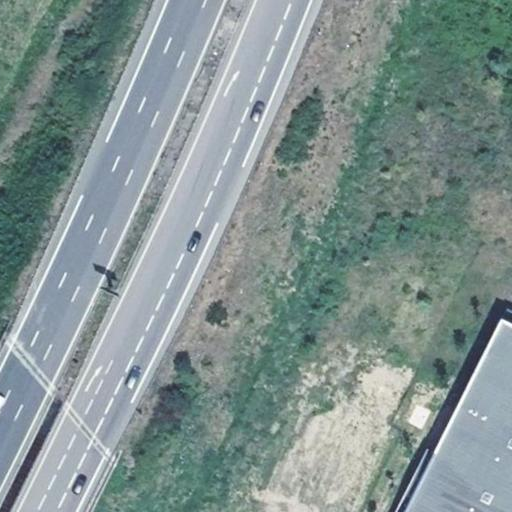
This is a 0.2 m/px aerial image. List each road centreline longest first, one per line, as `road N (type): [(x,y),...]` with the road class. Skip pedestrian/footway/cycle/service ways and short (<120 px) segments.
road 1 (motorway): [(47,511),(205,185),(284,0)]
road 2 (motorway): [(196,0),(0,430)]
